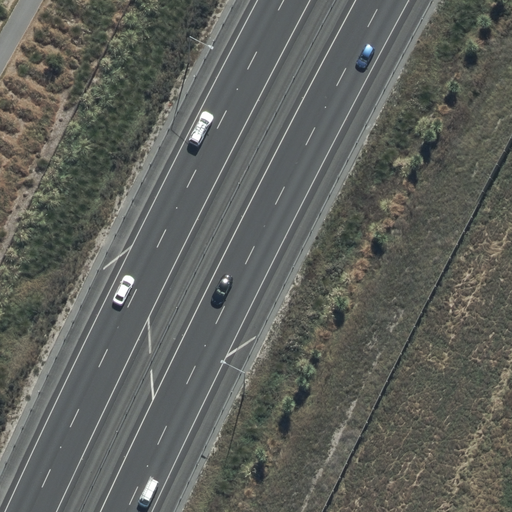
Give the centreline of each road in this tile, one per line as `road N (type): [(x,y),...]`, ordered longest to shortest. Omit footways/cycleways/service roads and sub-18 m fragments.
road 1 (motorway): [(381,0),(125,511)]
road 2 (motorway): [(30,511),(283,0)]
